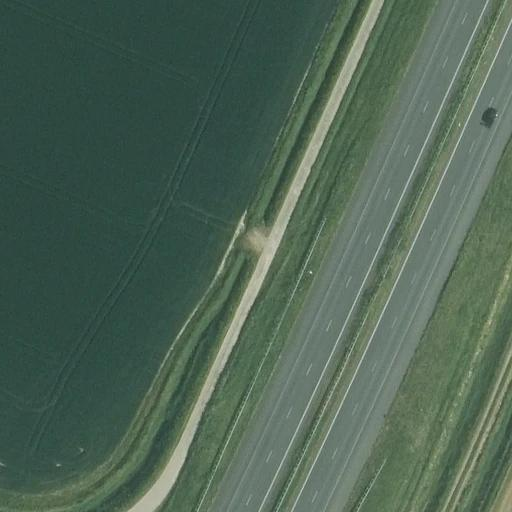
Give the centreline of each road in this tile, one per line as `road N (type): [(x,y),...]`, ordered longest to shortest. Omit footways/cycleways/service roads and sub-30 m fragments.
road 1 (unclassified): [(140,511),(166,486),(193,431),(380,0)]
road 2 (motorway): [(473,0),(241,511)]
road 3 (motorway): [(308,511),(511,56)]
